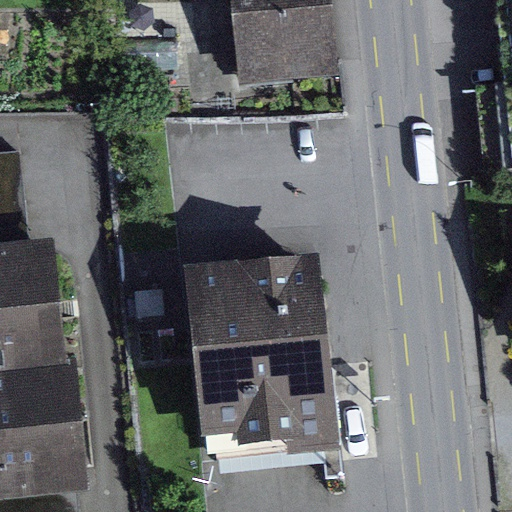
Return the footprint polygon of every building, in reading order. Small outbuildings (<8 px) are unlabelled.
[(339,81),(330,0),(229,0),(239,91),(339,81)] [(511,0),(492,0),(501,89),(475,91),(483,175),(511,172),(511,0)] [(20,155),(0,157),(0,252),(32,249),(20,155)] [(0,380),(67,373),(54,247),(32,249),(0,252),(0,380)] [(345,480),(322,263),(184,278),(203,465),(288,456),(289,464),(326,460),(328,482),(345,480)] [(77,372),(67,373),(0,380),(0,509),(79,503),(89,502),(77,372)] [(0,509),(0,511),(79,511),(79,503),(0,509)]
